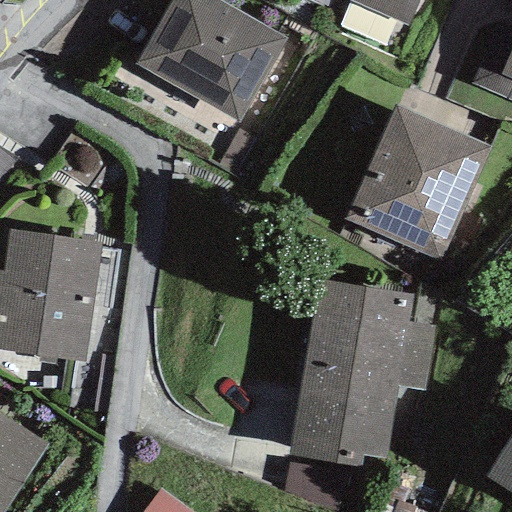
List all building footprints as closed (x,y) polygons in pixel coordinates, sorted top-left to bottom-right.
[(288,38),(218,0),(171,0),(135,65),(238,123),(288,38)] [(349,0),(406,26),(418,0),(349,0)] [(511,80),(511,45),(499,75),(511,80)] [(490,149),(396,108),(345,220),(438,261),(490,149)] [(0,154),(0,178),(14,164),(0,154)] [(0,271),(0,351),(38,357),(37,364),(53,365),(54,359),(83,362),(98,244),(7,230),(2,271),(0,271)] [(315,281),(289,457),(361,469),(362,457),(384,460),(397,388),(425,391),(430,326),(408,324),(412,296),(315,281)] [(0,511),(1,511),(46,445),(0,415),(0,511)] [(511,437),(486,477),(511,493),(511,437)] [(337,511),(354,511),(361,469),(289,457),(284,493),(337,511)] [(191,511),(159,489),(142,511),(191,511)]
